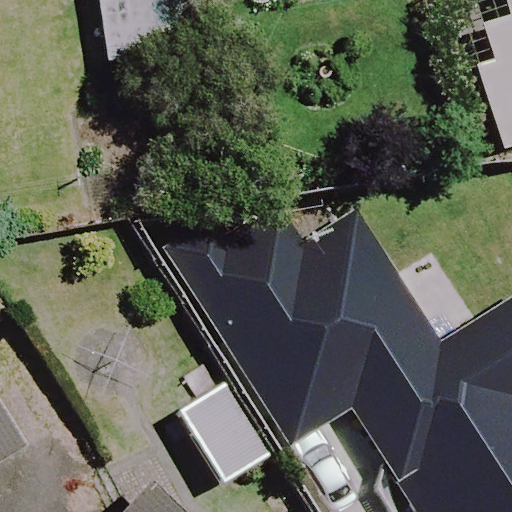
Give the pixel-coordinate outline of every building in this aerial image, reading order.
[(180,0),(97,0),(96,65),(179,67),(180,0)] [(494,160),(511,156),(511,0),(495,0),(500,22),(467,29),(494,160)] [(511,511),(511,397),(463,430),(415,359),(274,453),(313,511),(511,511)] [(0,470),(9,467),(0,447),(0,470)] [(158,511),(140,495),(123,511),(158,511)]
